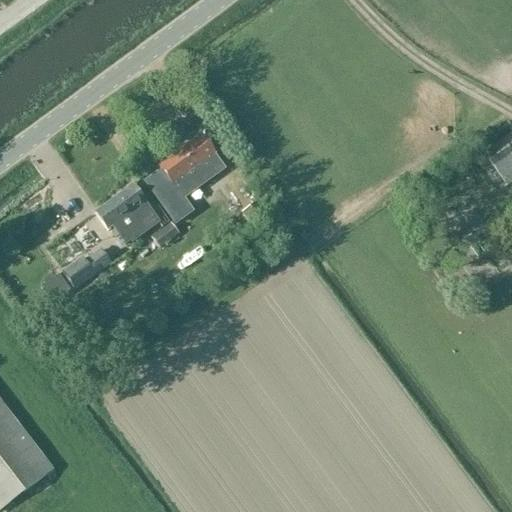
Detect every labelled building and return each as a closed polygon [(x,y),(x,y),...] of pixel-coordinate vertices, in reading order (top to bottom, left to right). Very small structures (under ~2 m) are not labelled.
[(511,136),(486,155),(509,188),(511,185),(511,136)] [(160,171),(143,184),(145,187),(171,222),(173,226),(191,213),(182,200),(223,171),(213,156),(200,138),(158,169),(160,171)] [(159,223),(131,186),(94,214),(106,233),(112,229),(124,245),(129,242),(131,245),(159,223)] [(253,233),(268,222),(256,204),(241,215),(253,233)] [(69,230),(75,245),(89,239),(82,224),(69,230)] [(170,225),(151,240),(158,250),(178,236),(170,225)] [(81,259),(60,274),(74,293),(110,267),(99,251),(83,263),(81,259)] [(43,288),(40,291),(51,307),(70,294),(58,277),(55,280),(52,279),(49,278),(47,279),(45,281),(43,283),(43,286),(43,288)] [(0,405),(0,511),(1,511),(52,473),(0,405)]
